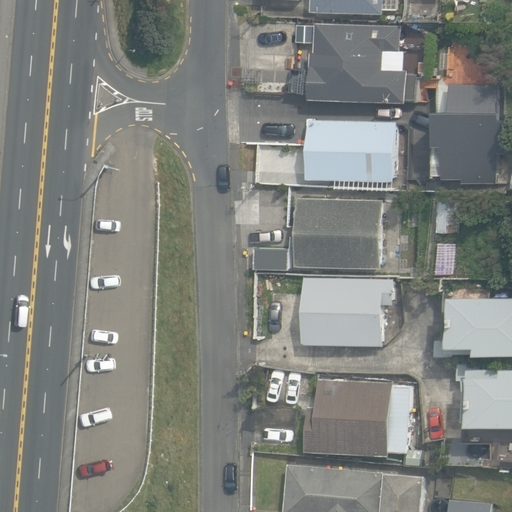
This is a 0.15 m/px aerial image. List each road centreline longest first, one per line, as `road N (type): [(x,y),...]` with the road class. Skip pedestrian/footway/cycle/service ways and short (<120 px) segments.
road 1 (trunk): [(16,511),(48,92)]
road 2 (residential): [(191,105),(209,163),(218,511)]
road 3 (residential): [(191,105),(48,92)]
